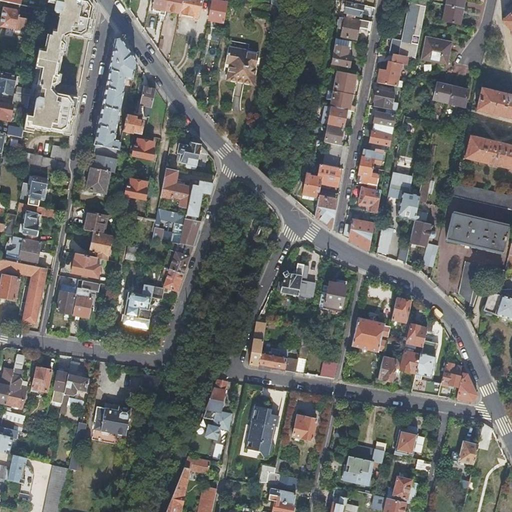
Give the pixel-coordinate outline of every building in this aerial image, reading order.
[(90,36),(96,5),(93,0),(90,0),(47,0),(47,1),(55,3),(54,9),(57,12),(59,13),(56,30),(53,29),(52,35),(47,34),(44,49),(39,48),(37,58),(59,62),(61,50),(64,51),(66,43),(63,40),(64,36),(69,32),(90,36)] [(159,14),(165,16),(166,11),(168,0),(153,0),(152,7),(153,8),(152,10),(159,12),(159,14)] [(168,0),(166,11),(179,13),(181,0),(168,0)] [(181,0),(179,13),(199,17),(201,0),(181,0)] [(211,0),(208,20),(223,23),(227,3),(213,0),(211,0)] [(418,43),(422,26),(426,3),(426,0),(419,0),(418,5),(408,3),(400,41),(392,39),(389,53),(392,53),(407,56),(415,58),(418,43)] [(25,28),(31,29),(34,14),(25,12),(25,10),(19,9),(20,4),(6,1),(5,7),(3,7),(0,24),(0,25),(25,31),(25,28)] [(339,17),(351,19),(352,16),(360,17),(362,5),(350,3),(341,1),(339,17)] [(459,23),(462,7),(445,4),(442,20),(459,23)] [(509,15),(502,21),(511,33),(510,34),(511,36),(511,4),(505,10),(509,15)] [(339,17),(337,25),(343,26),(341,36),(356,39),(358,27),(370,29),(371,22),(360,20),(359,21),(351,19),(339,17)] [(422,59),(446,64),(450,42),(426,37),(422,59)] [(128,49),(120,38),(115,39),(105,90),(94,144),(119,149),(121,141),(115,139),(116,133),(115,133),(123,92),(122,92),(125,78),(133,79),(136,61),(128,49)] [(335,38),(330,63),(348,67),(350,56),(348,56),(346,55),(349,41),(335,38)] [(223,63),(228,64),(226,79),(251,84),(258,52),(246,49),(248,43),(228,39),(223,63)] [(377,82),(395,86),(397,77),(398,73),(400,64),(405,65),(405,62),(407,56),(392,53),(391,62),(388,61),(386,72),(379,71),(377,82)] [(35,68),(37,58),(26,56),(23,73),(34,75),(35,68)] [(56,75),(59,62),(37,58),(35,68),(41,69),(38,84),(41,84),(41,85),(42,85),(42,86),(40,97),(38,96),(35,99),(29,98),(28,108),(24,130),(23,130),(33,133),(34,127),(49,131),(50,130),(70,134),(78,98),(57,93),(53,89),(54,85),(58,83),(59,76),(56,75)] [(337,71),(333,91),(352,94),(355,75),(337,71)] [(19,76),(0,72),(0,91),(12,93),(14,83),(18,84),(19,76)] [(448,103),(452,86),(436,82),(433,99),(448,103)] [(468,90),(452,86),(448,103),(464,107),(468,90)] [(12,105),(28,108),(29,98),(31,89),(16,87),(12,105)] [(147,105),(144,116),(150,117),(156,89),(143,87),(140,104),(147,105)] [(511,118),(511,95),(480,89),(475,110),(511,118)] [(396,110),(397,104),(392,103),(394,94),(376,90),(374,100),(375,100),(374,106),(382,108),(396,110)] [(333,91),(330,106),(331,107),(346,110),(348,110),(352,94),(333,91)] [(0,118),(9,120),(12,105),(0,102),(0,118)] [(330,106),(324,105),(321,123),(328,124),(331,107),(330,106)] [(331,107),(328,124),(343,127),(346,110),(331,107)] [(395,116),(395,113),(396,110),(382,108),(381,113),(375,112),(372,127),(376,127),(392,131),(395,116)] [(136,117),(126,115),(123,130),(141,134),(143,121),(136,120),(136,117)] [(328,124),(325,142),(326,142),(340,145),(343,127),(328,124)] [(376,127),(372,127),(369,142),(371,142),(387,145),(389,146),(392,131),(376,127)] [(22,137),(23,130),(24,130),(11,128),(10,135),(22,137)] [(511,169),(511,147),(469,137),(464,157),(511,169)] [(154,149),(153,149),(154,142),(138,139),(137,146),(135,145),(133,155),(152,159),(154,149)] [(208,152),(200,143),(190,141),(189,146),(179,144),(177,152),(181,153),(179,161),(186,163),(185,165),(187,167),(194,169),(196,167),(196,165),(205,167),(208,152)] [(340,145),(326,142),(322,164),(338,168),(343,145),(340,145)] [(371,142),(370,147),(375,148),(383,150),(386,150),(387,145),(371,142)] [(119,149),(94,144),(87,143),(85,152),(101,155),(102,154),(114,156),(112,163),(116,164),(119,149)] [(67,148),(54,145),(51,158),(65,161),(67,148)] [(363,149),(360,165),(371,168),(372,163),(381,164),(383,150),(375,148),(374,151),(363,149)] [(26,168),(54,174),(57,160),(20,152),(18,159),(17,166),(27,167),(26,168)] [(397,166),(409,170),(412,159),(401,155),(397,166)] [(17,166),(18,159),(5,156),(3,163),(17,166)] [(322,164),(320,164),(318,176),(322,176),(320,185),(327,187),(328,184),(337,186),(340,168),(338,168),(322,164)] [(433,166),(426,164),(419,195),(418,201),(426,203),(430,180),(433,166)] [(371,168),(360,165),(357,182),(367,184),(367,187),(375,189),(378,174),(370,172),(371,168)] [(113,180),(115,172),(92,167),(88,189),(105,193),(108,179),(113,180)] [(164,179),(161,196),(172,198),(172,199),(180,201),(180,206),(188,207),(192,187),(184,185),(185,182),(175,180),(177,170),(166,168),(164,179)] [(318,176),(310,174),(307,173),(303,194),(310,195),(309,199),(317,201),(318,196),(319,190),(320,185),(322,176),(318,176)] [(30,175),(29,182),(31,183),(29,195),(29,197),(40,199),(42,187),(46,188),(48,179),(30,175)] [(147,189),(146,189),(147,181),(131,179),(129,186),(127,185),(125,195),(145,199),(147,189)] [(177,221),(175,232),(163,230),(161,240),(173,242),(194,246),(201,221),(189,218),(189,215),(197,217),(202,192),(210,194),(213,183),(199,180),(198,185),(192,184),(192,187),(188,207),(186,214),(159,208),(156,224),(159,224),(161,217),(167,218),(167,219),(177,221)] [(29,182),(24,181),(22,194),(29,195),(31,183),(29,182)] [(511,195),(452,181),(449,194),(511,209),(511,195)] [(320,186),(319,193),(333,195),(334,188),(320,186)] [(381,190),(380,190),(375,189),(367,187),(362,186),(358,204),(372,206),(370,212),(376,213),(381,190)] [(418,201),(419,195),(401,191),(396,216),(413,220),(414,216),(416,210),(418,201)] [(317,201),(314,216),(330,228),(335,199),(318,196),(317,201)] [(15,229),(14,235),(19,236),(20,231),(29,233),(28,238),(37,240),(40,225),(35,224),(37,213),(42,214),(59,218),(60,210),(20,202),(19,209),(26,211),(24,223),(22,223),(21,230),(15,229)] [(427,213),(416,210),(414,216),(418,217),(417,221),(425,223),(427,213)] [(88,212),(84,229),(103,233),(107,216),(88,212)] [(4,230),(4,233),(14,235),(15,229),(18,214),(8,213),(6,223),(4,230)] [(501,253),(507,226),(452,213),(446,239),(501,253)] [(409,242),(427,246),(427,243),(429,236),(429,237),(430,237),(431,236),(432,236),(432,235),(433,234),(433,233),(433,232),(433,231),(432,231),(432,230),(431,230),(430,230),(431,224),(425,223),(417,221),(418,217),(414,216),(413,220),(409,242)] [(368,249),(374,224),(353,219),(352,225),(345,223),(342,236),(368,249)] [(385,224),(382,223),(376,252),(388,254),(393,228),(385,227),(385,224)] [(163,228),(155,227),(153,238),(161,240),(163,230),(163,228)] [(259,227),(252,246),(261,249),(264,242),(268,231),(259,227)] [(97,253),(96,257),(101,258),(107,260),(112,237),(94,233),(90,251),(97,253)] [(19,262),(37,266),(42,241),(37,240),(28,238),(24,238),(19,262)] [(194,246),(173,242),(171,249),(170,249),(165,268),(171,269),(184,274),(190,256),(194,246)] [(398,259),(404,262),(408,246),(401,244),(398,259)] [(128,245),(127,252),(137,254),(138,247),(128,245)] [(432,267),(437,248),(427,246),(422,264),(432,267)] [(0,296),(16,300),(21,278),(2,274),(1,277),(3,277),(2,279),(0,278),(0,268),(22,273),(33,275),(24,320),(36,323),(47,268),(37,266),(19,262),(4,259),(0,258),(0,253),(0,252),(0,296)] [(137,254),(127,252),(125,258),(136,260),(137,254)] [(96,257),(77,254),(76,260),(74,260),(72,272),(97,278),(100,265),(95,264),(96,257)] [(474,280),(485,279),(503,278),(504,270),(464,262),(458,292),(469,302),(474,280)] [(298,263),(296,272),(293,274),(288,273),(285,274),(284,281),(283,280),(281,291),(298,294),(304,264),(298,263)] [(2,274),(21,278),(22,273),(0,268),(0,278),(2,279),(3,277),(1,277),(2,274)] [(171,269),(165,268),(163,274),(167,276),(163,287),(164,287),(163,288),(144,284),(144,286),(142,295),(150,297),(155,298),(162,299),(164,292),(168,293),(169,289),(170,289),(178,292),(184,274),(171,269)] [(79,279),(64,276),(61,291),(76,294),(79,279)] [(99,283),(100,283),(103,284),(111,286),(112,279),(100,277),(99,283)] [(76,294),(74,304),(76,305),(74,314),(88,317),(92,299),(90,298),(90,297),(89,297),(90,291),(98,292),(100,283),(99,283),(79,279),(76,294)] [(346,281),(337,279),(336,283),(331,282),(329,282),(326,295),(325,295),(324,303),(341,307),(346,281)] [(469,302),(468,308),(472,309),(478,283),(484,283),(485,279),(474,280),(469,302)] [(109,295),(110,293),(111,286),(103,284),(100,293),(109,295)] [(57,311),(72,314),(74,304),(76,294),(61,291),(57,311)] [(150,297),(142,295),(129,292),(125,314),(150,319),(152,309),(148,308),(150,297)] [(511,298),(489,292),(483,310),(485,311),(484,314),(492,316),(493,313),(494,314),(511,320),(511,298)] [(402,298),(396,297),(391,319),(405,322),(410,300),(402,298)] [(105,317),(100,340),(113,342),(116,318),(105,317)] [(358,317),(355,328),(368,331),(367,337),(380,340),(381,339),(382,335),(388,336),(390,326),(384,324),(384,323),(358,317)] [(263,339),(266,321),(266,320),(263,319),(263,322),(257,321),(254,337),(263,339)] [(419,325),(408,323),(405,337),(407,337),(405,342),(422,346),(426,327),(418,325),(419,325)] [(368,331),(355,328),(351,345),(378,351),(378,350),(384,351),(387,340),(381,339),(380,340),(367,337),(368,331)] [(249,364),(258,366),(261,351),(263,339),(254,337),(249,364)] [(258,366),(285,370),(287,357),(289,345),(281,344),(280,349),(272,347),(271,351),(270,350),(269,352),(261,351),(258,366)] [(404,356),(400,355),(397,369),(408,372),(408,371),(416,373),(420,354),(405,351),(404,356)] [(421,352),(420,354),(416,373),(412,391),(438,395),(441,385),(441,383),(421,379),(422,375),(427,376),(426,379),(430,379),(435,355),(421,352)] [(383,356),(378,378),(383,379),(391,381),(397,359),(383,356)] [(285,370),(296,372),(298,359),(287,357),(285,370)] [(296,372),(304,373),(306,358),(298,357),(298,359),(296,372)] [(62,372),(68,373),(71,359),(65,358),(62,372)] [(70,373),(76,375),(79,361),(73,360),(70,373)] [(23,363),(16,361),(14,370),(14,372),(20,373),(23,363)] [(324,361),(321,375),(333,378),(336,364),(324,361)] [(446,362),(441,383),(441,385),(449,387),(456,388),(457,386),(461,366),(446,362)] [(463,365),(457,398),(472,401),(477,394),(463,365)] [(52,370),(36,367),(31,387),(47,391),(52,370)] [(0,401),(6,403),(14,372),(14,370),(5,369),(2,384),(0,383),(0,401)] [(61,392),(64,393),(68,373),(62,372),(58,371),(55,388),(61,390),(61,392)] [(6,403),(22,407),(26,389),(20,388),(23,374),(20,373),(14,372),(6,403)] [(64,393),(60,412),(65,413),(69,394),(73,395),(76,393),(77,389),(86,391),(89,377),(76,375),(70,373),(68,373),(64,393)] [(154,398),(161,378),(142,374),(139,395),(154,398)] [(226,396),(229,380),(227,380),(219,379),(203,417),(215,420),(214,426),(210,426),(208,437),(219,439),(221,428),(231,430),(235,413),(223,410),(224,405),(225,406),(226,403),(227,402),(226,399),(226,398),(227,397),(228,396),(226,396)] [(80,408),(82,400),(68,398),(67,406),(80,408)] [(277,426),(279,415),(271,413),(272,409),(255,405),(252,421),(254,421),(250,439),(248,438),(246,448),(260,451),(264,457),(271,453),(273,443),(271,443),(274,426),(277,426)] [(130,408),(119,406),(118,410),(105,408),(97,407),(95,418),(96,419),(94,430),(126,436),(130,408)] [(2,418),(23,424),(25,415),(4,410),(4,412),(2,418)] [(312,440),(317,419),(298,415),(293,436),(312,440)] [(79,422),(69,468),(77,470),(87,424),(79,422)] [(484,423),(479,444),(478,447),(487,449),(493,429),(484,423)] [(0,450),(8,453),(12,437),(16,438),(18,430),(1,426),(0,425),(0,450)] [(397,451),(396,453),(413,457),(414,451),(418,435),(418,434),(417,433),(418,429),(417,427),(410,425),(408,426),(407,431),(400,429),(395,451),(397,451)] [(425,437),(418,435),(414,451),(421,453),(425,437)] [(460,452),(458,462),(458,463),(462,464),(463,461),(474,464),(478,447),(479,444),(463,440),(460,452)] [(180,511),(190,468),(223,476),(225,464),(222,464),(210,461),(192,458),(195,442),(194,442),(188,456),(184,467),(165,511),(180,511)] [(353,444),(351,456),(372,461),(375,448),(353,444)] [(384,450),(375,448),(372,461),(373,461),(381,463),(384,451),(384,450)] [(454,451),(452,460),(458,462),(460,452),(454,451)] [(351,456),(348,456),(343,480),(367,486),(373,461),(372,461),(351,456)] [(278,459),(275,468),(275,472),(283,474),(286,461),(278,459)] [(432,462),(420,459),(417,468),(427,470),(427,472),(430,472),(432,462)] [(0,477),(16,481),(22,483),(22,482),(24,483),(25,478),(23,478),(25,463),(13,460),(11,469),(7,468),(7,466),(0,464),(0,477)] [(54,464),(43,511),(58,511),(68,467),(54,464)] [(263,465),(259,482),(267,481),(279,484),(294,487),(297,477),(283,474),(275,472),(275,468),(263,465)] [(452,467),(450,476),(461,479),(469,481),(472,472),(452,467)] [(406,502),(412,503),(414,498),(415,498),(418,483),(412,482),(413,479),(396,475),(393,488),(388,487),(386,497),(406,502)] [(459,485),(468,487),(469,481),(461,479),(459,485)] [(212,511),(217,489),(204,486),(198,511),(212,511)] [(348,488),(336,486),(334,496),(330,511),(342,511),(345,504),(346,498),(348,488)] [(273,511),(291,511),(296,494),(271,488),(269,499),(276,501),(273,511)] [(18,501),(29,504),(31,492),(20,490),(18,501)] [(233,492),(223,490),(222,496),(232,498),(233,492)] [(403,511),(406,502),(386,497),(382,511),(403,511)]
